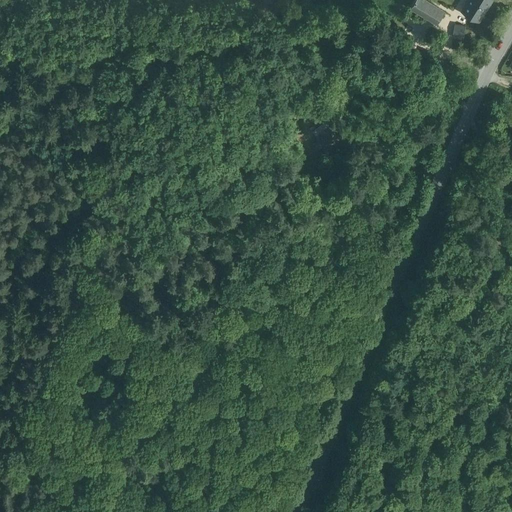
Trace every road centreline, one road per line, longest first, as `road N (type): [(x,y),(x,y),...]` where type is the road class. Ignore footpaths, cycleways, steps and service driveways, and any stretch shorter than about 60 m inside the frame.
road 1 (secondary): [(297,511),(482,83),(511,35)]
road 2 (unknown): [(104,58),(193,98),(247,100),(335,59),(473,103)]
road 3 (track): [(104,58),(327,42)]
road 4 (track): [(327,42),(421,53),(482,83),(511,83)]
road 5 (unknown): [(0,118),(104,58)]
